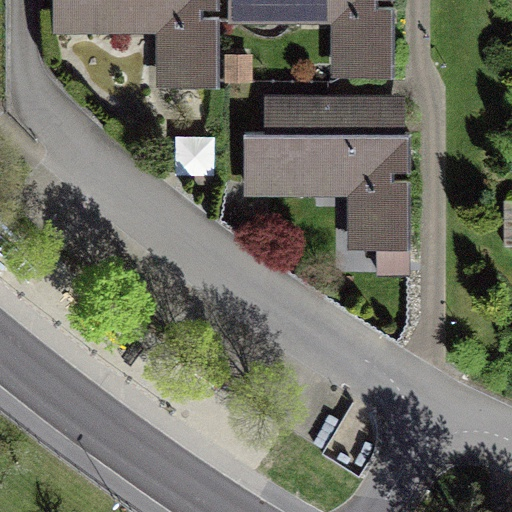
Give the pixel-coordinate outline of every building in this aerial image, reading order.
[(53,0),(54,19),(125,19),(125,6),(154,6),(168,18),(168,83),(219,83),(218,16),(202,15),(202,5),(218,5),(218,0),(53,0)] [(228,0),(229,10),(301,10),(300,0),(334,0),(344,9),(344,74),(394,75),(394,6),(378,7),(377,0),(228,0)] [(246,65),(231,65),(231,81),(247,81),(246,65)] [(264,101),(264,131),(245,131),(245,181),(316,181),(316,169),(345,168),(359,182),(360,248),(410,247),(410,179),(394,179),(394,169),(410,169),(410,132),(400,132),(400,108),(387,94),(374,105),(350,105),(350,100),(264,101)] [(208,153),(193,153),(193,168),(208,168),(208,153)] [(375,254),(360,254),(360,268),(375,269),(375,254)]
